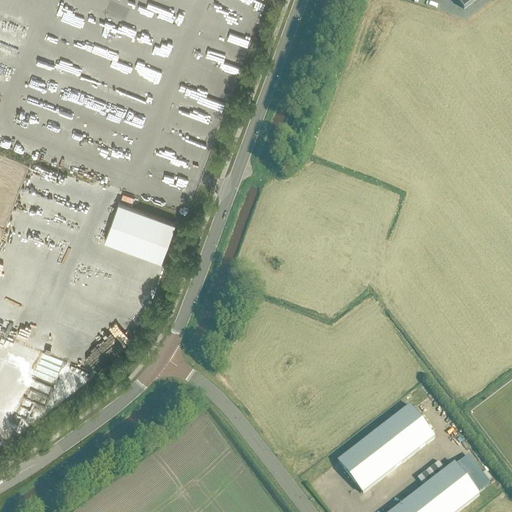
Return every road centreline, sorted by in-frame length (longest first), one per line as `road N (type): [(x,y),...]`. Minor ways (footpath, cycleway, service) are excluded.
road 1 (unclassified): [(161,358),(300,0)]
road 2 (unclassified): [(306,511),(218,401),(161,358)]
road 3 (unclassified): [(0,483),(140,386),(161,358)]
